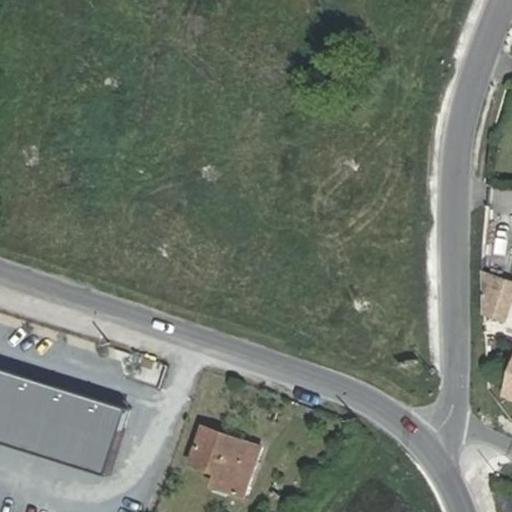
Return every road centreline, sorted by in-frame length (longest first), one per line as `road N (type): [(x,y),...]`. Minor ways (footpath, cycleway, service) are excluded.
road 1 (tertiary): [(0,270),(350,391),(428,444)]
road 2 (tertiary): [(450,416),(462,152),(500,10)]
